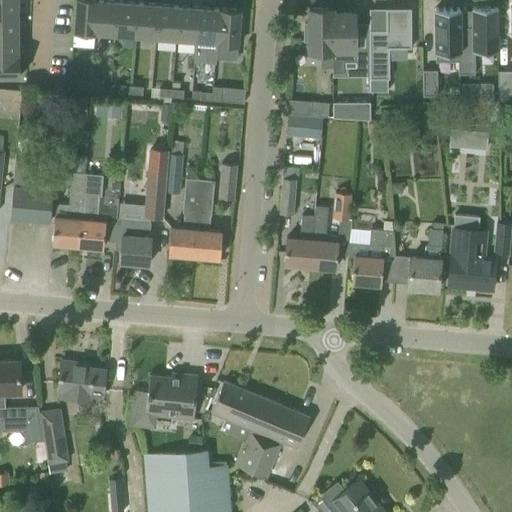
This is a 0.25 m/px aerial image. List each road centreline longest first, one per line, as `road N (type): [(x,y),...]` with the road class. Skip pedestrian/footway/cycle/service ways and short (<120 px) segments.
road 1 (residential): [(243,325),(268,0)]
road 2 (residential): [(243,325),(0,302)]
road 3 (unclassified): [(465,511),(387,411),(345,380),(334,362),(336,334)]
road 4 (residential): [(511,351),(336,334)]
